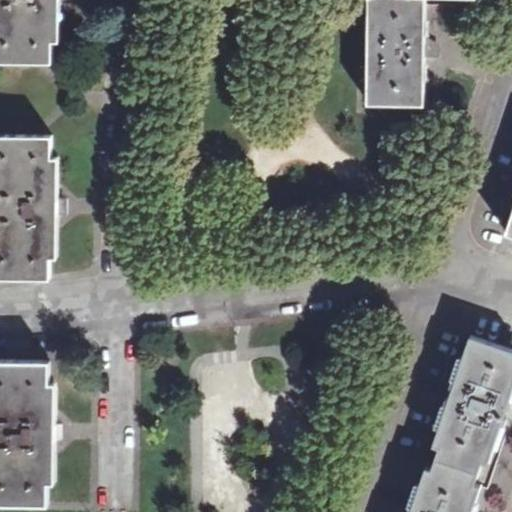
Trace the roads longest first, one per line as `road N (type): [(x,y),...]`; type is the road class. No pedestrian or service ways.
road 1 (residential): [(115,305),(434,267)]
road 2 (residential): [(115,305),(126,89),(143,0)]
road 3 (residential): [(434,267),(353,511)]
road 4 (residential): [(511,38),(434,267)]
